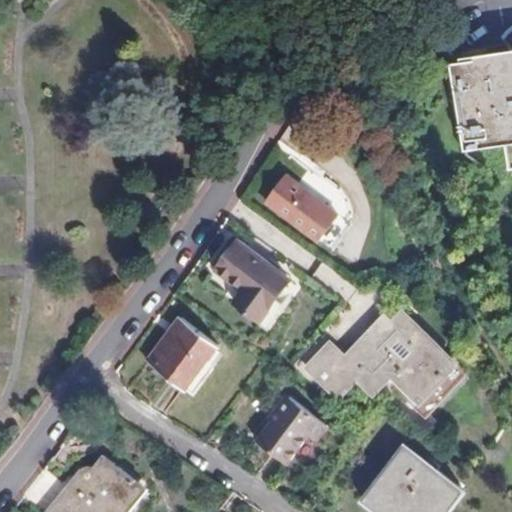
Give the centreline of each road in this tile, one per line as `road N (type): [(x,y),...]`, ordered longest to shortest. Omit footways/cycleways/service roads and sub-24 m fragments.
road 1 (residential): [(88,373),(268,110),(255,0)]
road 2 (residential): [(283,511),(88,373)]
road 3 (residential): [(88,373),(0,485)]
